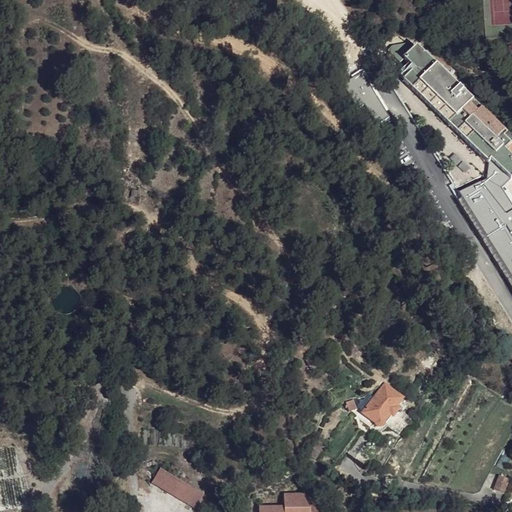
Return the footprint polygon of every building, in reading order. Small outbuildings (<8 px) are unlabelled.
[(405,42),(381,49),(400,63),(404,59),(417,45),(405,42)] [(511,137),(417,45),(404,59),(415,69),(403,81),(488,164),(491,161),(511,181),(511,179),(511,137)] [(352,77),(340,84),(356,110),(367,103),(352,77)] [(472,83),(467,89),(476,97),(481,92),(472,83)] [(511,183),(498,191),(511,216),(511,215),(511,183)] [(389,374),(394,369),(388,364),(384,369),(389,374)] [(384,385),(361,414),(370,421),(374,424),(375,427),(377,428),(379,428),(381,427),(383,425),(383,423),(389,416),(392,418),(399,409),(396,407),(402,398),(384,385)] [(409,419),(399,409),(392,418),(389,416),(383,423),(398,433),(409,419)] [(203,496),(159,469),(151,484),(195,510),(203,496)] [(150,471),(142,472),(143,479),(151,478),(150,471)] [(500,477),(494,491),(503,495),(509,480),(500,477)] [(309,506),(309,494),(284,494),(284,507),(259,506),(259,511),(322,511),(322,506),(309,506)]
